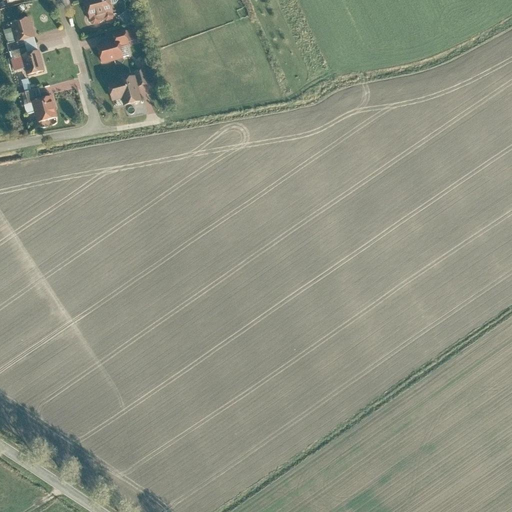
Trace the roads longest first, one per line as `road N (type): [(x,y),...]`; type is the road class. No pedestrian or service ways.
road 1 (residential): [(0,149),(95,129),(61,0)]
road 2 (tertiary): [(0,444),(100,511)]
